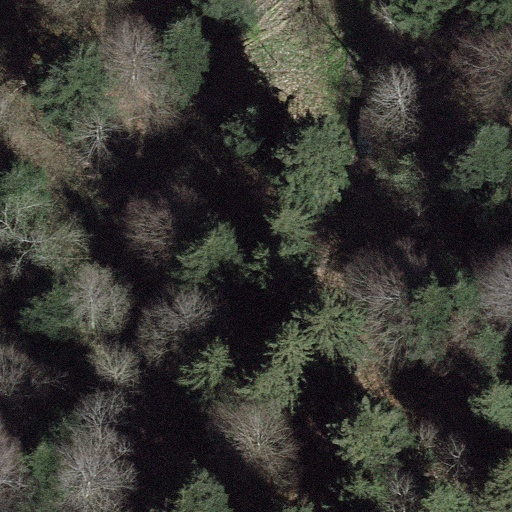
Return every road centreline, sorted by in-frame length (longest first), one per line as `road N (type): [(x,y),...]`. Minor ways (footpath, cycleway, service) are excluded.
road 1 (track): [(310,511),(294,353),(368,0)]
road 2 (track): [(0,249),(338,0)]
